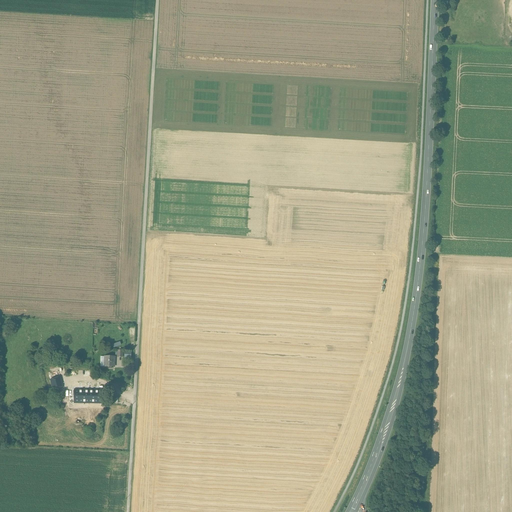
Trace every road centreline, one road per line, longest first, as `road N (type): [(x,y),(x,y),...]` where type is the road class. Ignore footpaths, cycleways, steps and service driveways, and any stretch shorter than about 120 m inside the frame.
road 1 (primary): [(354,504),(397,395),(418,287),(434,0)]
road 2 (track): [(128,511),(158,0)]
